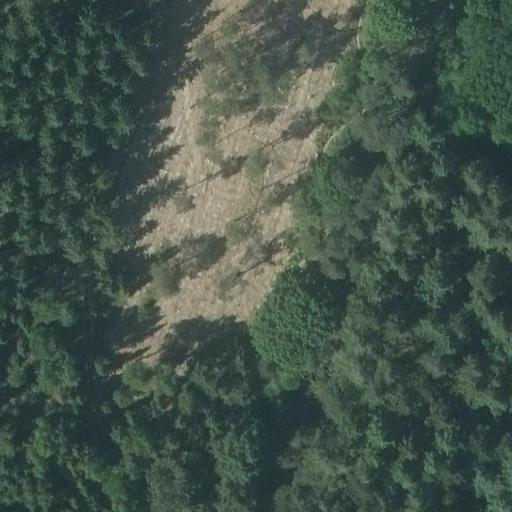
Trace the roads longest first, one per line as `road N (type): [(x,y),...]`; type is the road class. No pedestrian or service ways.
road 1 (unclassified): [(277,511),(431,0)]
road 2 (track): [(0,220),(25,237),(87,240),(155,62),(163,0)]
